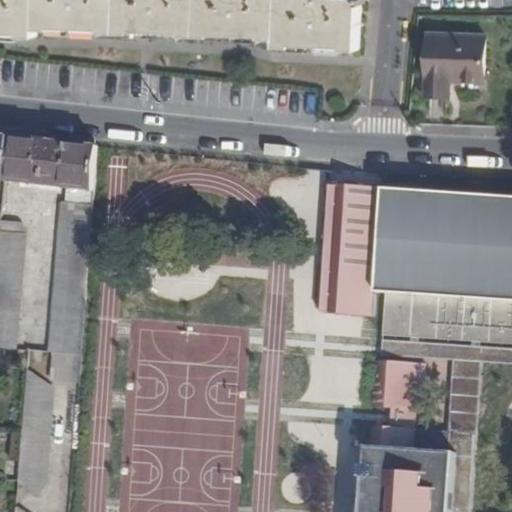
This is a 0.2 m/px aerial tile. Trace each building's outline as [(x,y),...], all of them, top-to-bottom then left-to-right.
[(360,50),(361,16),(361,0),(0,0),(0,30),(25,31),(25,35),(41,35),(41,28),(55,29),(59,26),(106,28),(106,33),(135,34),(135,29),(189,31),(190,36),(214,38),(214,33),(260,35),(261,39),(278,40),(278,46),(295,47),(296,43),(345,45),(345,50),(360,50)] [(484,79),(486,37),(431,34),(427,94),(449,95),(451,78),(484,79)] [(61,229),(92,232),(99,148),(0,137),(0,182),(64,190),(61,229)] [(377,294),(384,192),(327,190),(321,316),(376,319),(377,294)] [(511,199),(384,192),(377,294),(388,295),(384,337),(511,345),(511,199)] [(17,234),(18,225),(3,224),(0,223),(0,318),(21,321),(27,235),(17,234)] [(52,354),(82,357),(92,232),(61,229),(50,354),(52,354)] [(0,336),(20,337),(21,321),(0,318),(0,336)] [(0,348),(19,350),(20,337),(0,336),(0,348)] [(482,362),(511,363),(511,349),(385,342),(385,356),(455,360),(482,362)] [(82,357),(52,354),(51,383),(80,385),(82,357)] [(454,511),(458,456),(451,455),(452,430),(450,430),(419,429),(422,363),(375,360),(372,407),(393,408),(392,427),(371,426),(365,511),(454,511)] [(450,430),(452,430),(451,455),(458,456),(454,511),(472,511),(482,362),(455,360),(450,430)] [(19,480),(19,485),(38,501),(46,491),(41,485),(47,478),(40,474),(49,461),(42,455),(48,446),(43,440),(49,431),(45,426),(52,414),(42,406),(51,397),(28,372),(24,434),(19,480)]
